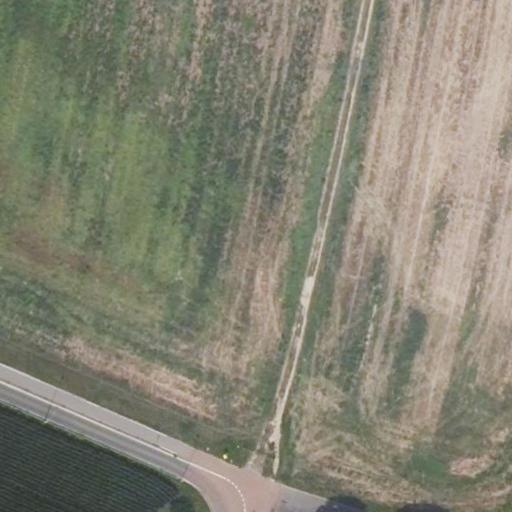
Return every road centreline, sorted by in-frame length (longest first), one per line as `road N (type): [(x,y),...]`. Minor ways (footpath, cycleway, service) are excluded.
road 1 (track): [(233,498),(257,457),(303,318),(371,0)]
road 2 (unclassified): [(0,384),(229,485),(231,511)]
